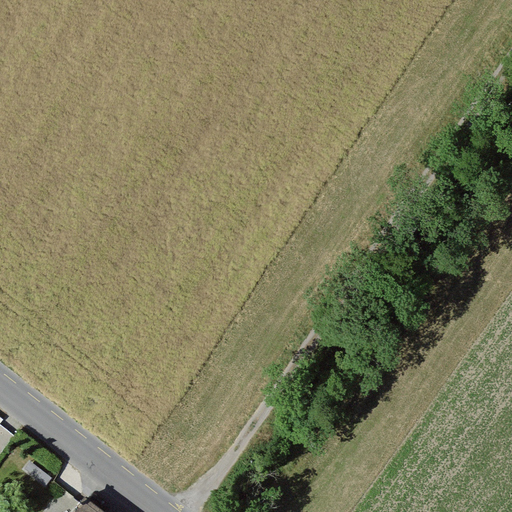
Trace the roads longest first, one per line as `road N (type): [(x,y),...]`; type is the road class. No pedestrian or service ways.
road 1 (track): [(511,58),(187,511)]
road 2 (tertiary): [(163,511),(0,383)]
